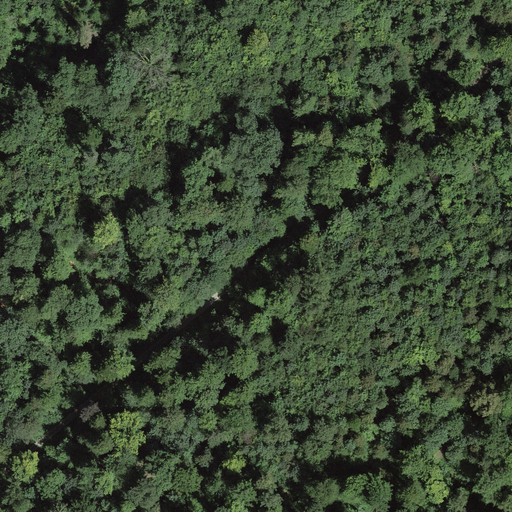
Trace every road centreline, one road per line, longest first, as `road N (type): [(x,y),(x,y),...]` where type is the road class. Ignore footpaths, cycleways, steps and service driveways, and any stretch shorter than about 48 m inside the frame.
road 1 (track): [(511,49),(0,477)]
road 2 (track): [(0,129),(150,0)]
road 3 (track): [(384,511),(511,383)]
